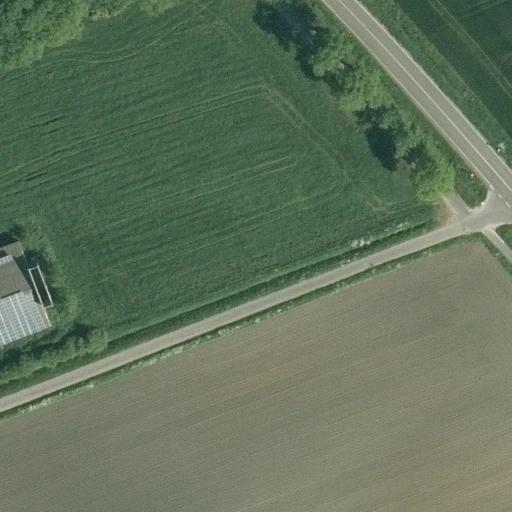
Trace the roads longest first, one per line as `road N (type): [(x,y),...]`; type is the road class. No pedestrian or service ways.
road 1 (unclassified): [(0,415),(511,213)]
road 2 (secondary): [(341,0),(511,192)]
